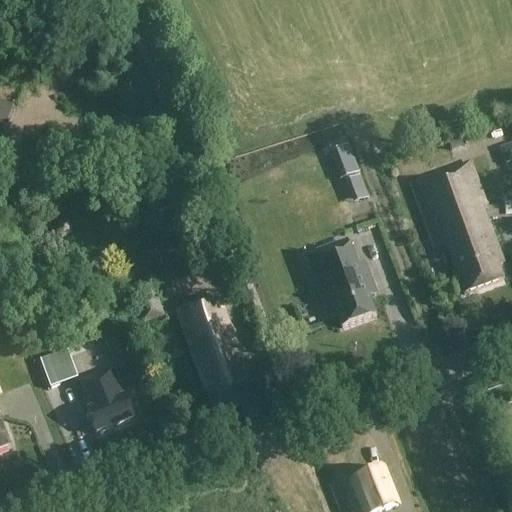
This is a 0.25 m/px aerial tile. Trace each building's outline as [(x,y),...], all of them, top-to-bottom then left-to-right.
[(17,0),(13,1),(27,51),(103,31),(94,0),(17,0)] [(114,0),(174,142),(203,130),(147,0),(114,0)] [(75,161),(75,168),(132,163),(129,134),(49,140),(50,161),(75,161)] [(502,282),(497,267),(503,265),(484,211),(488,209),(471,162),(414,182),(437,247),(445,244),(463,296),(502,282)] [(335,311),(342,330),(374,318),(364,289),(371,286),(363,266),(356,269),(346,243),(306,258),(327,314),(335,311)] [(130,295),(140,326),(162,319),(151,288),(130,295)] [(230,356),(226,344),(237,340),(228,312),(218,316),(213,301),(179,314),(216,416),(256,401),(239,353),(230,356)] [(270,356),(261,359),(264,367),(272,364),(270,356)] [(40,363),(50,390),(62,386),(52,359),(40,363)] [(87,411),(96,434),(131,421),(113,371),(80,383),(89,410),(87,411)] [(0,453),(10,450),(0,423),(0,453)] [(350,484),(360,511),(383,511),(397,507),(383,471),(350,484)]
